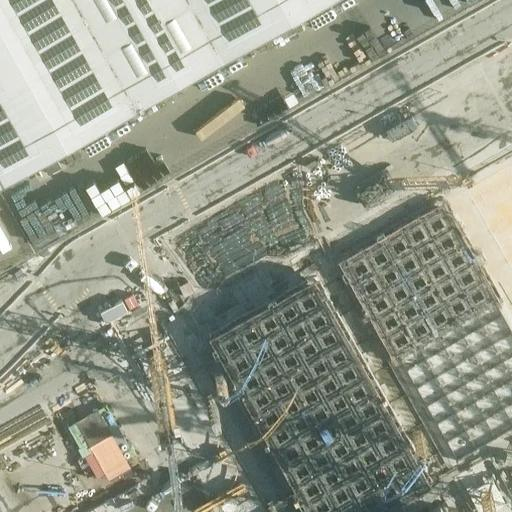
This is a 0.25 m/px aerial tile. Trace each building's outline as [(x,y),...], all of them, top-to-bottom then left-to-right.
[(0,0),(0,181),(322,0),(0,0)] [(350,51),(364,46),(357,24),(343,29),(350,51)] [(394,43),(378,55),(386,67),(388,66),(396,77),(411,66),(394,43)] [(352,67),(360,80),(381,68),(373,55),(352,67)] [(372,96),(394,86),(386,70),(365,81),(372,96)] [(320,100),(341,88),(335,78),(293,103),(304,123),(326,110),(320,100)] [(466,134),(476,156),(511,138),(511,136),(503,117),(466,134)] [(351,202),(223,264),(233,286),(361,224),(351,202)] [(181,292),(132,318),(143,340),(192,313),(181,292)] [(285,333),(296,353),(315,343),(304,323),(285,333)] [(182,368),(213,376),(216,363),(186,355),(182,368)] [(279,406),(283,392),(246,380),(241,394),(279,406)] [(156,413),(160,402),(140,395),(136,407),(156,413)]
